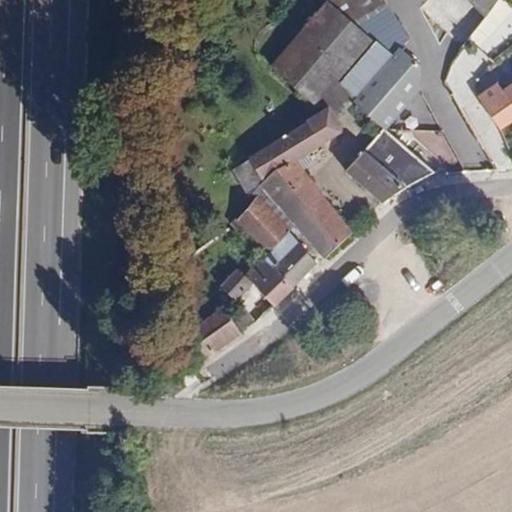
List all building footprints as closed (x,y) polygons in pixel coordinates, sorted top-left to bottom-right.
[(351,0),(363,19),(386,5),(383,0),(351,0)] [(470,0),(486,14),(498,0),(470,0)] [(482,40),(496,20),(487,14),(473,34),(482,40)] [(400,47),(392,57),(374,43),(342,83),(359,97),(353,104),(384,130),(432,73),(400,47)] [(495,129),(511,118),(511,88),(501,95),(497,88),(477,100),(495,129)] [(249,160),(262,180),(258,184),(325,259),(350,235),(293,160),(341,129),(328,108),(249,160)] [(437,175),(384,130),(344,170),(383,202),(416,184),(437,175)] [(262,205),(239,222),(268,254),(288,232),(262,205)] [(289,231),(288,232),(268,254),(267,256),(293,287),(317,265),(289,231)] [(272,306),(293,287),(267,256),(247,277),(250,280),(272,306)] [(239,289),(250,280),(247,277),(240,268),(231,278),(239,289)] [(196,339),(200,359),(239,335),(223,310),(196,339)]
